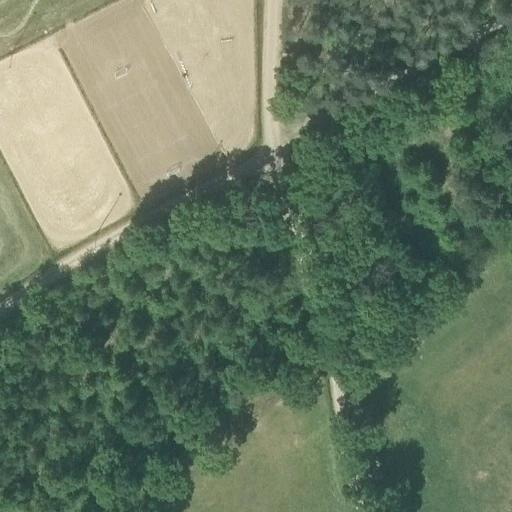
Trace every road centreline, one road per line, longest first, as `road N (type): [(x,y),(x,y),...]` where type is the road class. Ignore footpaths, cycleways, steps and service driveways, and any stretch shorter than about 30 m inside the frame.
road 1 (track): [(365,511),(342,370),(283,154)]
road 2 (track): [(283,154),(0,321)]
road 3 (track): [(511,19),(335,114),(283,154)]
road 4 (track): [(283,154),(283,0)]
